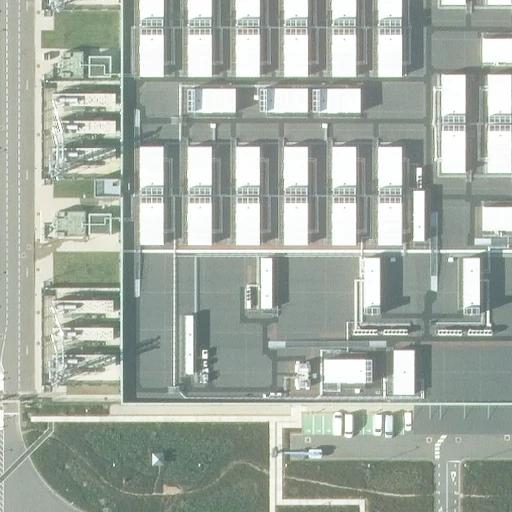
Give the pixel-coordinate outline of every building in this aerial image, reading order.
[(511,0),(116,0),(117,399),(117,407),(511,406),(511,0)] [(46,73),(69,74),(70,49),(47,48),(46,73)] [(100,106),(100,89),(38,89),(38,107),(100,106)] [(99,116),(46,116),(47,137),(100,136),(99,116)] [(100,157),(100,143),(48,144),(48,171),(69,170),(69,157),(100,157)] [(103,172),(77,173),(77,190),(104,189),(103,172)] [(71,232),(71,207),(41,208),(42,232),(71,232)] [(98,297),(38,295),(38,311),(98,313),(98,297)] [(99,339),(98,323),(38,325),(39,340),(99,339)] [(47,378),(99,379),(99,351),(47,350),(47,378)] [(153,464),(165,464),(165,453),(153,453),(153,464)] [(423,489),(438,489),(438,462),(422,463),(423,489)] [(49,479),(40,487),(50,499),(59,491),(49,479)]
